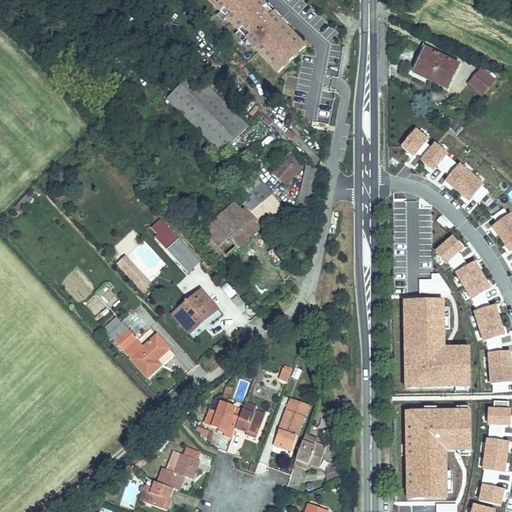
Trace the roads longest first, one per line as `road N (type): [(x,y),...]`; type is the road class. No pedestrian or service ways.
road 1 (secondary): [(371,511),(368,185)]
road 2 (residential): [(368,185),(328,184),(305,296),(193,388)]
road 3 (track): [(49,511),(193,388)]
road 4 (residential): [(368,185),(402,184),(440,197),(488,244),(511,286)]
road 5 (secondary): [(368,185),(370,0)]
